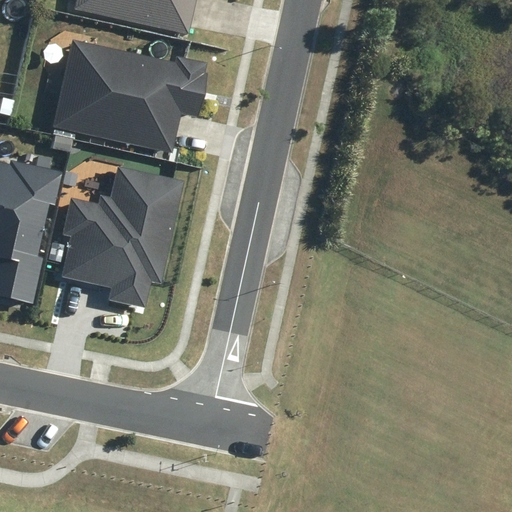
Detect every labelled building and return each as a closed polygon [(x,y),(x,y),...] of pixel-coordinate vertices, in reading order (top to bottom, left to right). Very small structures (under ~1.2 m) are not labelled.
[(72,0),(71,7),(183,34),(189,11),(191,0),(205,0),(207,0),(206,0),(72,0)] [(168,66),(65,45),(47,131),(167,156),(172,129),(175,114),(191,117),(199,78),(196,77),(198,64),(170,58),(168,66)] [(68,142),(51,139),(48,151),(65,154),(68,142)] [(3,169),(0,168),(0,301),(25,307),(36,260),(30,259),(42,209),(49,210),(57,175),(4,164),(3,169)] [(169,183),(113,172),(106,205),(98,203),(97,208),(63,202),(56,238),(63,242),(56,280),(107,290),(104,305),(139,312),(145,285),(155,287),(176,185),(169,183)]
